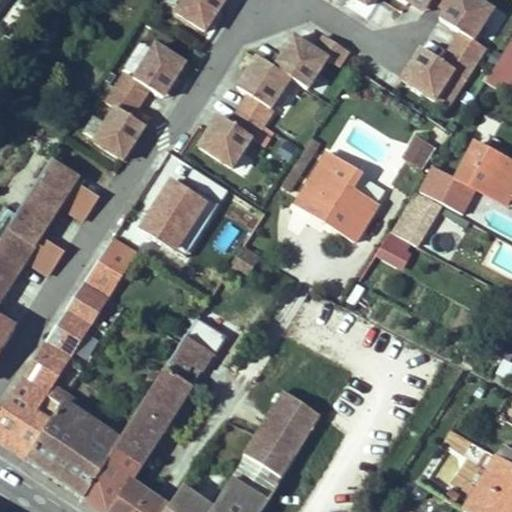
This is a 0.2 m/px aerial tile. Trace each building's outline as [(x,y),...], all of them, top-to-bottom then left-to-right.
[(185,0),(177,13),(206,32),(226,0),(185,0)] [(431,2),(446,12),(453,0),(401,0),(424,14),(431,2)] [(475,0),(453,0),(446,12),(440,21),(461,34),(443,63),(422,50),(402,81),(432,100),(452,69),(467,79),(486,49),(471,39),(490,9),(475,0)] [(293,38),(274,68),(290,79),(289,81),(306,92),(327,60),(338,67),(348,53),(324,37),(315,52),(293,38)] [(511,42),(486,83),(507,95),(511,86),(511,42)] [(125,74),(105,105),(114,111),(94,143),(123,162),(145,127),(131,118),(149,90),(163,99),(185,64),(156,46),(134,80),(125,74)] [(257,57),(237,89),(247,95),(238,109),(229,123),(219,117),(199,148),(232,170),(252,139),(255,141),(274,111),(271,109),(290,79),(257,57)] [(416,137),(402,160),(411,166),(426,143),(416,137)] [(295,182),(319,144),(312,140),(288,178),(295,182)] [(511,161),(473,141),(454,177),(476,189),(509,206),(511,200),(511,199),(511,161)] [(426,143),(411,166),(421,171),(435,148),(426,143)] [(379,202),(359,191),(367,178),(327,154),(294,207),(353,244),(379,202)] [(252,160),(236,186),(260,201),(276,176),(252,160)] [(0,300),(78,177),(52,161),(14,221),(2,239),(1,241),(0,242),(0,300)] [(434,167),(421,188),(465,212),(476,189),(454,177),(434,167)] [(229,191),(193,168),(185,182),(181,179),(177,187),(173,184),(145,229),(177,249),(205,204),(193,197),(197,190),(220,205),(229,191)] [(288,193),(295,182),(288,178),(281,189),(288,193)] [(359,191),(379,202),(386,190),(367,178),(359,191)] [(83,222),(97,200),(77,187),(63,209),(83,222)] [(418,248),(442,208),(415,194),(390,233),(411,245),(418,248)] [(466,229),(469,223),(445,210),(442,216),(466,229)] [(0,212),(0,237),(2,239),(14,221),(0,212)] [(476,238),(481,230),(470,224),(465,232),(476,238)] [(227,225),(212,249),(224,256),(238,232),(227,225)] [(411,245),(390,233),(374,258),(402,273),(412,255),(407,253),(411,245)] [(100,260),(124,275),(138,254),(114,239),(100,260)] [(511,245),(502,240),(490,260),(511,272),(511,245)] [(48,276),(62,254),(43,242),(29,264),(48,276)] [(243,247),(229,269),(246,280),(260,258),(243,247)] [(100,260),(0,414),(0,443),(83,501),(119,444),(48,395),(55,385),(124,275),(100,260)] [(198,319),(186,339),(201,348),(211,354),(214,356),(230,333),(209,318),(205,323),(198,319)] [(0,322),(0,354),(15,332),(0,322)] [(119,444),(83,501),(100,511),(140,511),(151,496),(131,483),(204,366),(194,360),(201,348),(186,339),(126,432),(119,444)] [(499,357),(503,349),(494,344),(489,352),(499,357)] [(201,348),(194,360),(204,366),(211,354),(201,348)] [(511,382),(511,364),(503,360),(496,374),(511,382)] [(55,385),(48,395),(119,444),(126,432),(55,385)] [(167,508),(164,511),(259,511),(266,502),(293,459),(303,443),(320,417),(282,393),(213,508),(181,487),(167,508)] [(511,447),(503,442),(495,454),(511,465),(511,447)] [(303,443),(293,459),(321,475),(331,461),(303,443)] [(511,511),(511,465),(495,454),(463,510),(466,511),(511,511)] [(293,459),(266,502),(282,511),(296,511),(323,476),(321,475),(293,459)] [(151,496),(140,511),(164,511),(167,508),(151,496)] [(363,496),(357,505),(364,508),(369,499),(363,496)]
